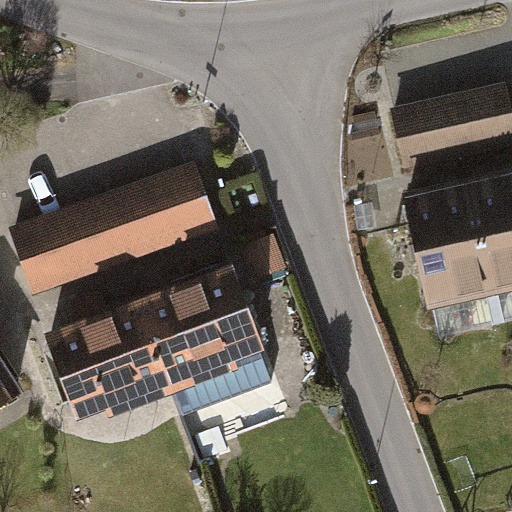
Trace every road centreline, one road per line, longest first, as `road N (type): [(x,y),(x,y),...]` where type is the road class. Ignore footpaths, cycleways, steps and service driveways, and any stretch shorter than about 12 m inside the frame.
road 1 (tertiary): [(423,511),(267,60)]
road 2 (residential): [(135,30),(116,72),(0,90)]
road 3 (tertiary): [(135,30),(267,60)]
road 4 (tertiary): [(267,60),(373,1)]
